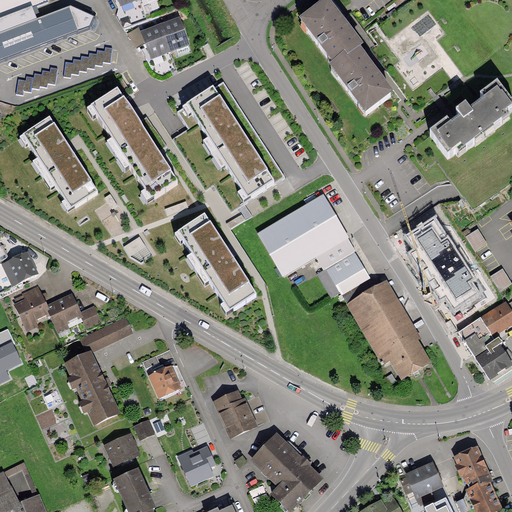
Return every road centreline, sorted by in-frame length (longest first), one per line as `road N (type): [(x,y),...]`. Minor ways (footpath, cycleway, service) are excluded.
road 1 (residential): [(247,24),(481,411)]
road 2 (primary): [(180,316),(328,402),(394,421)]
road 3 (residential): [(180,316),(172,339),(248,511)]
road 4 (primary): [(0,211),(180,316)]
